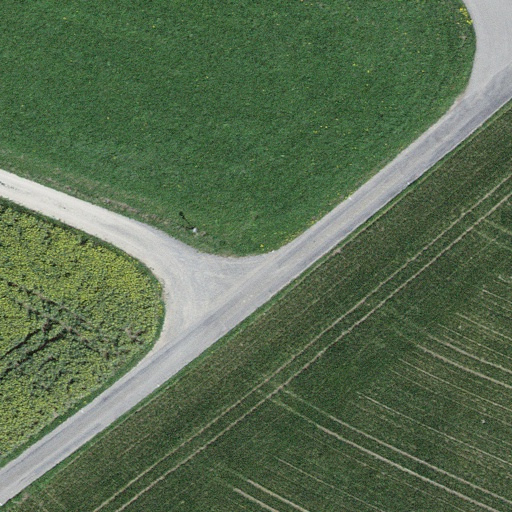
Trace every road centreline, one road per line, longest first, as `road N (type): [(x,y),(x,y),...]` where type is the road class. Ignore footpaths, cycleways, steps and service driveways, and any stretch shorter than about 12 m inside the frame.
road 1 (unclassified): [(511,79),(242,307),(0,490)]
road 2 (track): [(0,185),(242,307)]
